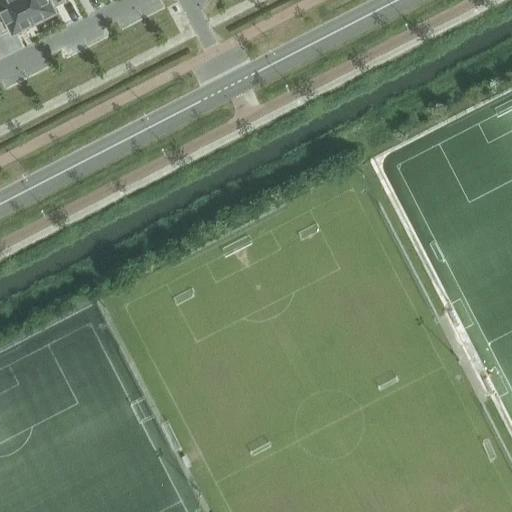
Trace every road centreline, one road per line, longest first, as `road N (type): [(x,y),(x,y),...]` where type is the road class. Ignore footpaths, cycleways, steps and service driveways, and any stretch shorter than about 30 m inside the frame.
road 1 (tertiary): [(0,205),(233,86)]
road 2 (tertiary): [(233,86),(401,0)]
road 3 (residential): [(140,0),(0,71)]
